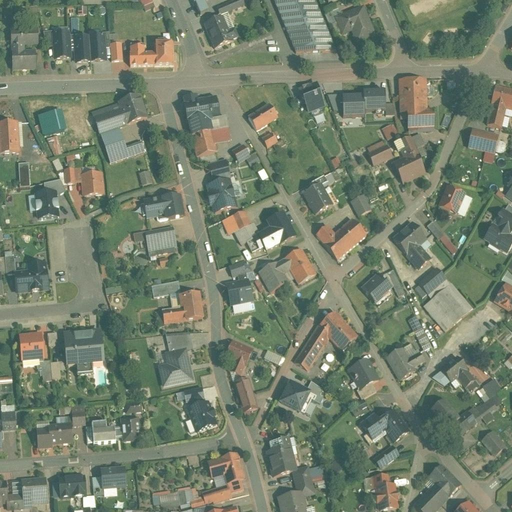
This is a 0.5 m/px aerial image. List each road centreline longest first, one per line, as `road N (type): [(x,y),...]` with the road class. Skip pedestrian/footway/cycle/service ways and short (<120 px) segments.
road 1 (residential): [(162,77),(212,274),(220,363),(244,434)]
road 2 (residential): [(481,70),(420,203),(334,276)]
road 3 (residential): [(0,467),(157,454),(244,434)]
road 4 (residential): [(407,71),(222,74)]
road 5 (residential): [(334,276),(244,434)]
road 6 (residential): [(162,77),(0,83)]
road 7 (residential): [(408,414),(334,276)]
road 8 (residential): [(88,238),(91,285),(83,299),(0,315)]
road 9 (residential): [(408,414),(438,360),(489,316)]
